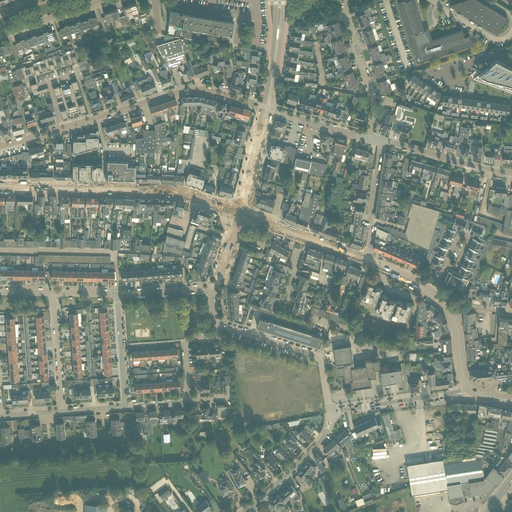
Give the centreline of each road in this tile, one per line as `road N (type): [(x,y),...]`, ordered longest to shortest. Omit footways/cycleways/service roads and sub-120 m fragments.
road 1 (tertiary): [(0,188),(166,191),(221,207)]
road 2 (residential): [(330,413),(321,358),(221,326)]
road 3 (residential): [(330,413),(466,388)]
road 4 (residential): [(511,172),(381,141)]
road 5 (unclassified): [(244,511),(318,443),(330,413)]
road 6 (residential): [(62,129),(183,91)]
road 7 (residential): [(61,413),(52,292)]
